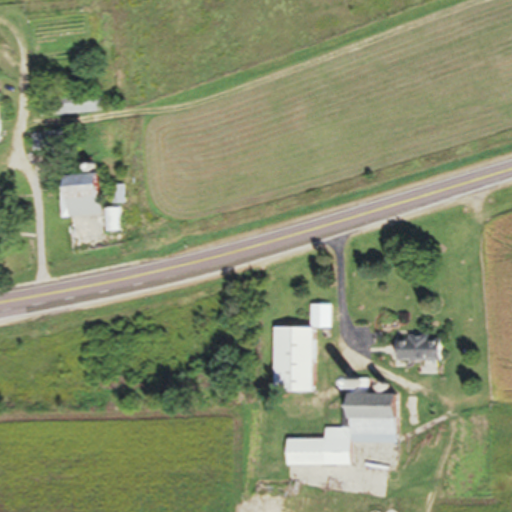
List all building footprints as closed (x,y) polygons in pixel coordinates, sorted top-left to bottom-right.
[(36,123),(102,119),(101,98),(35,102),(36,123)] [(29,140),(30,158),(72,156),(71,138),(29,140)] [(61,225),(104,221),(100,182),(57,186),(61,225)] [(275,400),(314,400),(314,334),(275,334),(275,400)] [(398,343),(398,368),(443,367),(442,343),(398,343)] [(286,472),(353,474),(353,449),(399,450),(401,402),(353,401),(353,402),(343,402),(342,436),(324,435),(324,447),(287,446),(286,472)]
